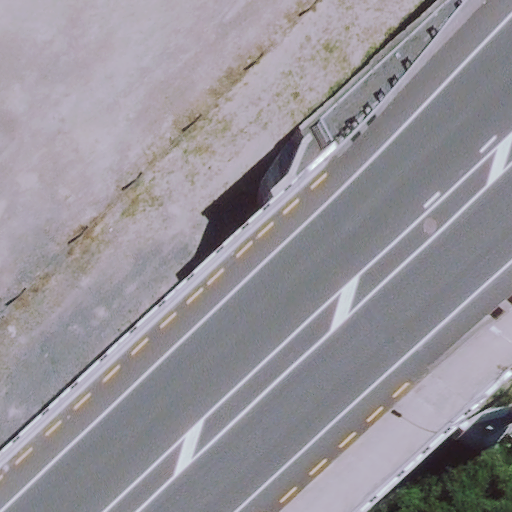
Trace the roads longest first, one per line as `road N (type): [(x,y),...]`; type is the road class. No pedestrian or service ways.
road 1 (tertiary): [(118,511),(357,286)]
road 2 (tertiary): [(511,150),(357,286)]
